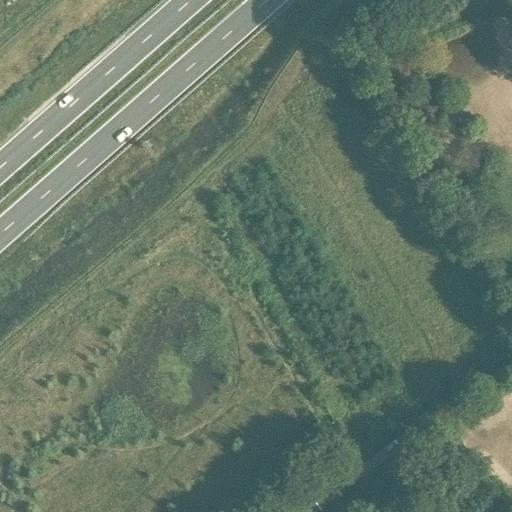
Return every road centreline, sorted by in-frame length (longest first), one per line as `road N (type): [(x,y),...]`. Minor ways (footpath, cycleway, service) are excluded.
road 1 (trunk): [(0,229),(261,0)]
road 2 (trunk): [(187,0),(0,164)]
road 3 (unclassified): [(321,511),(511,374)]
